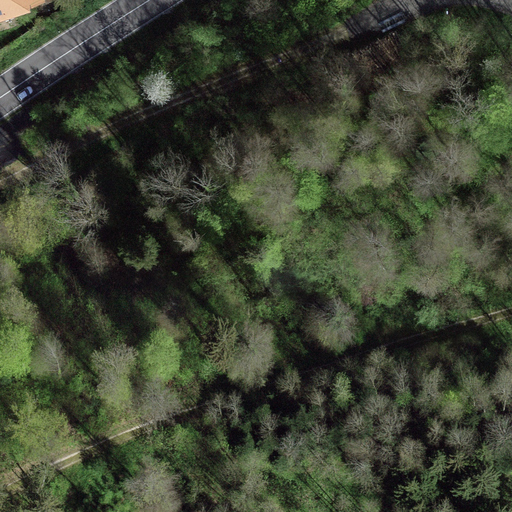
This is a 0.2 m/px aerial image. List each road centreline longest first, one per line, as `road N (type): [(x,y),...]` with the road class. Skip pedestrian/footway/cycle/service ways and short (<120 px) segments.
road 1 (track): [(0,489),(97,445),(511,305)]
road 2 (track): [(400,0),(0,179)]
road 3 (primary): [(155,0),(0,102)]
road 4 (track): [(97,445),(225,462)]
